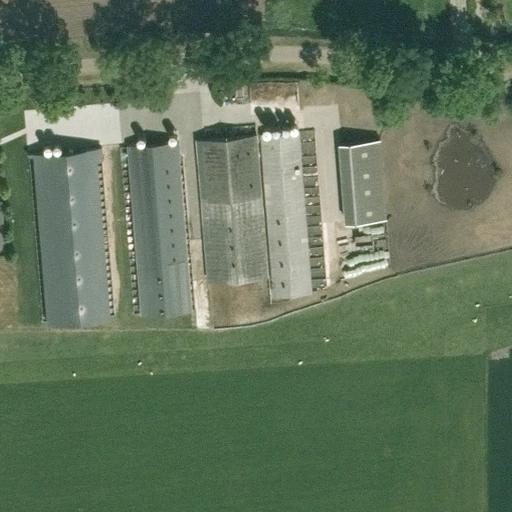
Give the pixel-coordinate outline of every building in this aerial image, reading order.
[(262,133),(274,294),(310,291),(298,130),(262,133)] [(268,276),(262,195),(257,135),(198,140),(210,281),(268,276)] [(381,135),(341,137),(345,221),(385,219),(381,135)] [(129,145),(139,266),(142,314),(192,310),(178,141),(129,145)] [(89,160),(102,159),(101,148),(42,153),(56,321),(101,317),(89,160)]
